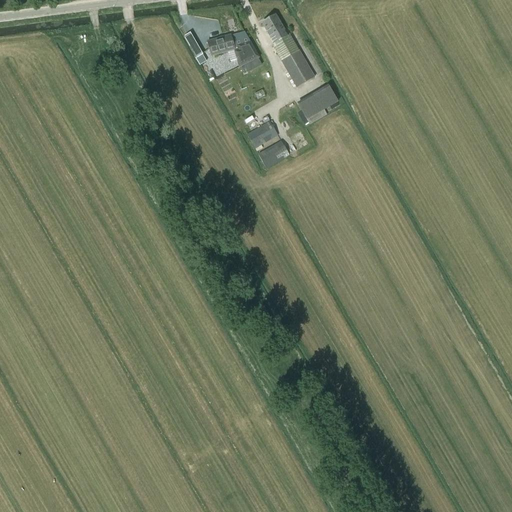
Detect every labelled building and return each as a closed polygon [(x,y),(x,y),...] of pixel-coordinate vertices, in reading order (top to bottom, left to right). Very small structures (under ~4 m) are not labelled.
[(285,37),(282,32),(285,31),(276,15),(261,23),(270,39),(272,39),(274,44),(271,45),(296,89),(315,78),(290,34),(285,37)] [(233,33),(235,42),(241,41),(239,31),(233,33)] [(234,46),(231,35),(207,42),(211,57),(233,51),(239,69),(241,68),(247,65),(259,59),(250,42),(234,46)] [(247,65),(241,68),(244,74),(250,71),(247,65)] [(309,125),(327,115),(324,111),(338,103),(329,88),(298,106),(309,125)] [(257,152),(263,149),(261,146),(278,136),(270,122),(250,133),(247,135),(251,142),(255,150),(257,152)] [(266,170),(289,156),(281,142),(261,153),(258,155),(265,167),(266,170)]
